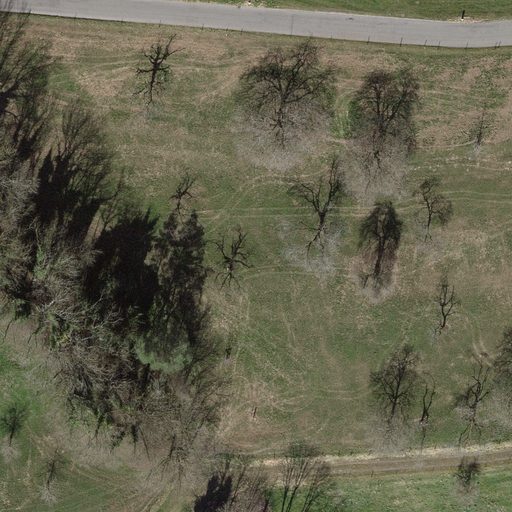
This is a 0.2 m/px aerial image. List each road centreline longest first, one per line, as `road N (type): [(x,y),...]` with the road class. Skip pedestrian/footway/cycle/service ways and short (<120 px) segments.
road 1 (tertiary): [(511,38),(423,39),(30,0)]
road 2 (track): [(511,448),(223,472),(173,511)]
